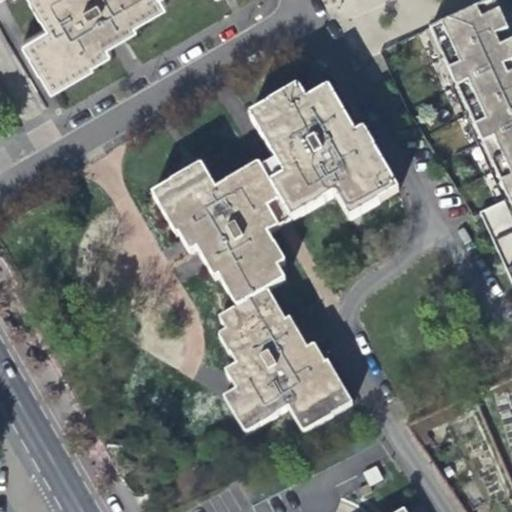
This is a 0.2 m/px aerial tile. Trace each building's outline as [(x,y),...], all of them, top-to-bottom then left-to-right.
[(27,0),(46,31),(23,44),(50,91),(91,68),(89,64),(108,53),(105,47),(120,38),(136,29),(133,24),(164,6),(160,0),(27,0)] [(511,195),(511,40),(505,44),(500,33),(511,27),(497,0),(496,0),(434,27),(448,59),(460,86),(475,115),(489,145),(501,172),(511,195)] [(273,163),(258,172),(288,224),(334,198),(347,221),(395,193),(360,133),(352,138),(339,115),(325,92),(304,105),(296,92),(248,120),(273,163)] [(288,224),(258,172),(255,168),(212,193),(198,169),(193,172),(150,197),(174,238),(179,235),(191,255),(197,251),(214,282),(219,279),(238,311),(264,296),(274,291),(283,285),(276,272),(283,268),(265,238),(288,224)] [(511,198),(485,211),(511,269),(511,198)] [(264,296),(238,311),(221,322),(228,334),(221,338),(237,369),(226,376),(237,395),(224,402),(235,421),(244,437),(288,411),(303,438),(352,409),(328,367),(326,368),(322,370),(311,351),(306,355),(299,344),(295,336),(288,324),(283,328),(264,296)] [(466,410),(475,405),(471,396),(461,400),(466,410)] [(466,411),(466,410),(461,400),(448,406),(453,418),(466,411)] [(428,430),(453,418),(448,406),(423,418),(428,430)] [(432,439),(428,430),(423,418),(411,424),(424,444),(432,439)] [(369,485),(380,479),(373,466),(362,472),(369,485)] [(356,488),(360,495),(370,491),(366,484),(356,488)]
